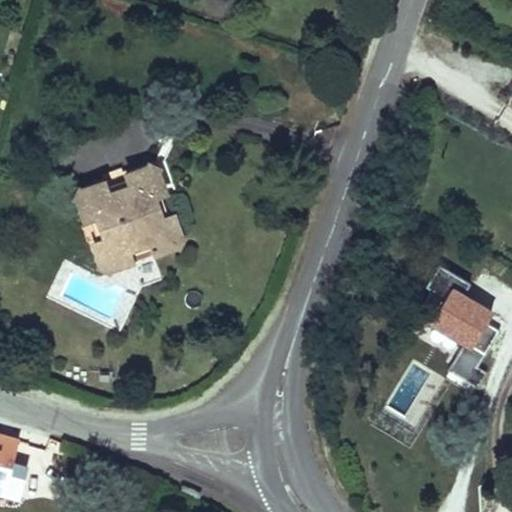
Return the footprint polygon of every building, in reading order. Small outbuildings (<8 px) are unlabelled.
[(511,94),(499,121),(508,126),(511,117),(511,94)] [(136,178),(142,163),(63,198),(79,202),(99,194),(102,203),(123,194),(120,185),(136,178)] [(142,163),(136,178),(150,183),(156,168),(142,163)] [(158,202),(150,183),(136,178),(120,185),(123,194),(102,203),(99,194),(79,202),(75,219),(82,236),(94,231),(101,248),(89,253),(96,269),(112,276),(166,255),(173,237),(167,222),(157,226),(149,207),(158,202)] [(59,215),(75,219),(79,202),(63,198),(59,215)] [(167,222),(158,202),(149,207),(157,226),(167,222)] [(94,231),(82,236),(89,253),(101,248),(94,231)] [(189,243),(173,237),(166,255),(183,261),(189,243)] [(487,372),(476,366),(485,350),(496,328),(483,321),(487,312),(461,299),(470,283),(434,264),(425,281),(444,290),(428,321),(464,340),(448,371),(468,382),(479,387),(487,372)] [(105,293),(112,276),(96,269),(88,287),(105,293)] [(11,444),(0,440),(0,495),(12,499),(21,471),(4,466),(11,444)]
